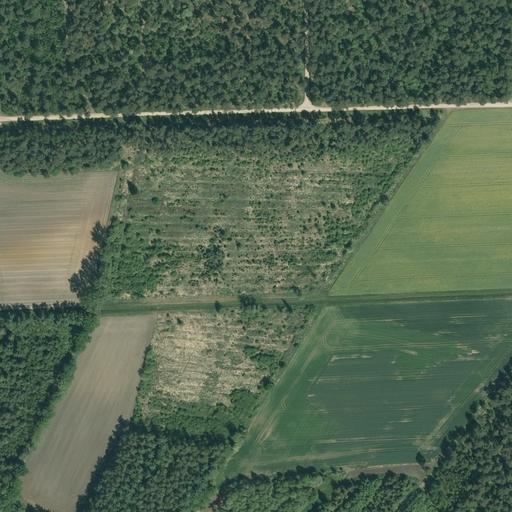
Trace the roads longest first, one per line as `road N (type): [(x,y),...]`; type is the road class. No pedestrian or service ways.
road 1 (track): [(0,116),(511,103)]
road 2 (track): [(93,114),(70,75),(65,0)]
